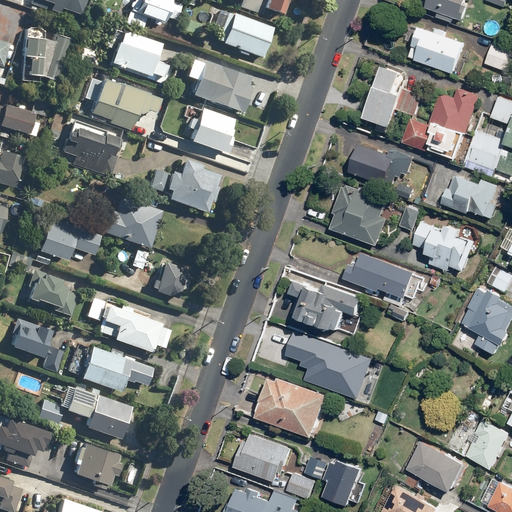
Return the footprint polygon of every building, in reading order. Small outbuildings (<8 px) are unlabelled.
[(81,0),(25,0),(25,1),(74,20),(81,0)] [(171,0),(133,0),(125,23),(141,29),(146,16),(164,23),(166,17),(175,21),(181,4),(172,1),(171,0)] [(240,0),(238,6),(260,14),(263,6),(280,12),(284,0),(240,0)] [(465,0),(428,0),(426,7),(462,21),(468,5),(465,3),(465,0)] [(272,28),(227,12),(216,42),(261,58),(272,28)] [(201,26),(185,20),(181,30),(197,36),(201,26)] [(28,27),(24,29),(20,79),(39,81),(40,74),(57,80),(69,38),(67,34),(63,31),(58,31),(54,33),(52,40),(43,37),(44,31),(39,28),(34,26),(28,27)] [(464,43),(419,27),(413,45),(419,48),(416,59),(454,72),(464,43)] [(158,45),(120,31),(108,65),(164,85),(170,68),(152,61),(158,45)] [(0,65),(2,66),(10,43),(0,39),(0,65)] [(511,49),(493,43),(486,62),(511,71),(511,49)] [(251,79),(202,62),(190,92),(243,111),(251,88),(248,87),(251,79)] [(400,72),(382,65),(364,116),(390,125),(401,94),(393,92),(400,72)] [(152,103),(95,85),(88,106),(145,124),(152,103)] [(455,98),(441,93),(430,125),(411,118),(403,142),(456,161),(480,95),(459,88),(455,98)] [(422,95),(405,89),(397,109),(415,115),(422,95)] [(46,100),(34,96),(29,111),(41,114),(46,100)] [(506,139),(477,129),(465,167),(493,176),(496,170),(511,175),(511,100),(499,96),(492,118),(511,124),(506,139)] [(3,107),(0,105),(0,125),(28,134),(34,114),(4,105),(3,107)] [(233,118),(201,107),(189,139),(226,152),(232,136),(227,135),(233,118)] [(118,138),(71,121),(61,150),(73,155),(70,163),(108,176),(115,156),(112,155),(118,138)] [(61,135),(48,131),(44,144),(57,148),(61,135)] [(388,154),(359,143),(349,171),(392,187),(398,170),(408,174),(415,156),(391,147),(388,154)] [(0,153),(0,182),(13,186),(23,155),(1,149),(0,153)] [(200,165),(184,159),(179,173),(171,171),(164,189),(169,190),(166,199),(205,213),(209,202),(212,202),(217,188),(215,187),(218,176),(199,169),(200,165)] [(168,173),(154,168),(147,186),(162,191),(168,173)] [(456,174),(450,189),(447,188),(442,202),(469,213),(470,210),(493,219),(498,204),(493,202),(499,185),(479,177),(477,182),(456,174)] [(389,198),(345,181),(333,213),(336,214),(331,228),(377,245),(388,218),(382,216),(389,198)] [(414,188),(400,183),(396,194),(410,199),(414,188)] [(161,210),(119,195),(114,210),(105,207),(97,229),(148,247),(161,210)] [(421,211),(407,206),(400,224),(414,229),(421,211)] [(99,234),(49,217),(38,249),(65,258),(69,246),(93,254),(99,234)] [(445,229),(422,221),(413,244),(427,249),(426,253),(432,256),(430,263),(448,270),(450,265),(464,270),(475,242),(458,235),(460,229),(447,224),(445,229)] [(511,252),(511,255),(511,229),(510,228),(501,247),(511,252)] [(148,252),(137,248),(131,264),(141,268),(148,252)] [(415,272),(362,252),(356,266),(349,263),(343,277),(379,291),(380,288),(388,291),(384,300),(402,307),(415,272)] [(31,257),(17,253),(12,267),(27,271),(31,257)] [(187,269),(164,260),(153,289),(176,298),(187,269)] [(511,281),(511,271),(497,264),(488,281),(507,291),(511,281)] [(60,277),(33,267),(27,284),(29,285),(24,300),(43,307),(45,302),(54,305),(53,309),(70,315),(78,294),(64,289),(65,286),(58,283),(60,277)] [(363,297),(324,284),(322,290),(294,280),(289,293),(302,298),(295,316),(337,331),(344,311),(356,316),(363,297)] [(511,303),(481,287),(462,321),(483,332),(477,343),(495,353),(511,321),(511,303)] [(104,302),(91,297),(84,318),(97,322),(98,320),(104,302)] [(162,323),(107,303),(101,319),(116,324),(111,338),(151,352),(154,344),(164,348),(171,330),(160,326),(162,323)] [(409,312),(392,304),(389,310),(394,312),(393,314),(405,320),(409,312)] [(50,329),(17,316),(10,333),(12,334),(8,344),(40,356),(50,329)] [(372,352),(294,322),(286,344),(301,348),(299,356),(310,357),(304,371),(358,388),(372,352)] [(85,346),(76,343),(72,354),(81,358),(85,346)] [(130,359),(89,344),(77,376),(118,391),(130,359)] [(63,351),(49,345),(41,367),(55,372),(63,351)] [(328,395),(278,377),(277,381),(269,378),(255,416),(312,437),(328,395)] [(130,406),(71,384),(63,405),(43,398),(36,416),(57,424),(63,408),(86,416),(82,425),(118,438),(130,406)] [(392,413),(380,408),(375,419),(388,424),(392,413)] [(48,430),(6,416),(2,426),(0,424),(0,443),(5,445),(1,457),(26,465),(33,447),(39,449),(42,443),(44,444),(48,430)] [(511,431),(484,418),(467,455),(494,468),(511,431)] [(291,448),(251,434),(248,441),(244,440),(234,467),(275,482),(279,472),(282,473),(291,448)] [(467,462),(420,439),(406,468),(452,491),(467,462)] [(119,455),(84,441),(72,472),(107,485),(119,455)] [(327,462),(311,456),(305,472),(321,478),(327,462)] [(361,470),(337,460),(336,464),(330,462),(324,479),(329,481),(323,496),(348,506),(361,470)] [(145,469),(130,463),(121,484),(136,490),(145,469)] [(315,480),(294,472),(286,490),(307,499),(315,480)] [(0,507),(13,511),(22,488),(8,483),(10,478),(0,474),(0,507)] [(511,511),(511,484),(503,480),(490,505),(503,511),(511,511)] [(367,485),(358,481),(352,499),(360,503),(367,485)] [(436,511),(440,506),(396,484),(382,511),(436,511)] [(244,490),(236,487),(230,503),(227,503),(224,511),(303,511),(305,509),(296,506),(298,500),(277,493),(274,501),(259,495),(260,491),(246,486),(244,490)] [(98,511),(99,511),(59,497),(53,511),(47,511),(44,511),(43,511),(98,511)]
